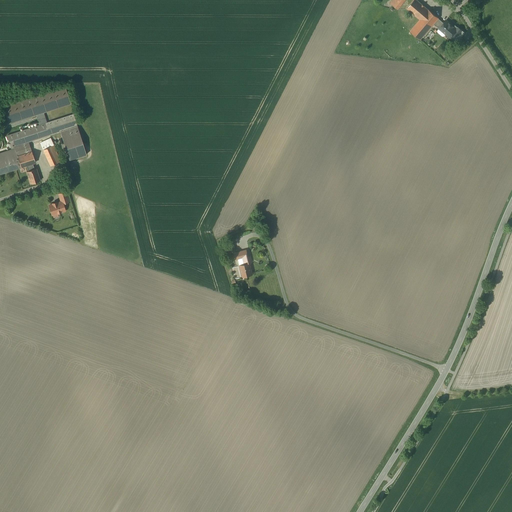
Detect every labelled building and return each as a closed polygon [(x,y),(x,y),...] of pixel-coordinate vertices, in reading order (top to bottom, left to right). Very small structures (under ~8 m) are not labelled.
[(397,10),(405,0),(388,0),(387,2),(397,10)] [(438,18),(416,0),(414,0),(407,9),(420,20),(410,31),(420,39),(434,24),(438,18)] [(439,29),(444,23),(438,18),(434,24),(439,29)] [(446,21),(444,23),(439,29),(449,38),(454,33),(457,29),(456,29),(454,26),(453,27),(446,21)] [(462,31),(458,27),(456,29),(457,29),(454,33),(455,34),(455,35),(454,35),(459,39),(463,34),(463,33),(461,31),(462,31)] [(65,86),(3,105),(8,122),(8,124),(36,115),(44,112),(71,104),(65,86)] [(10,148),(0,150),(0,175),(36,164),(28,142),(59,132),(75,127),(71,114),(48,122),(44,112),(36,115),(39,123),(6,134),(10,148)] [(84,154),(75,127),(59,132),(68,159),(84,154)] [(50,141),(40,146),(49,164),(59,159),(50,141)] [(27,172),(30,184),(40,181),(36,169),(27,172)] [(62,201),(63,204),(69,202),(66,192),(59,194),(61,202),(62,201)] [(65,211),(63,204),(62,201),(61,202),(57,203),(56,202),(53,203),(53,204),(49,206),(52,215),(65,211)] [(235,252),(232,244),(223,247),(226,255),(235,252)] [(242,258),(248,257),(246,250),(235,253),(236,260),(238,259),(242,258)] [(250,256),(248,257),(242,258),(244,265),(240,266),(243,277),(252,274),(249,263),(251,263),(250,256)]
